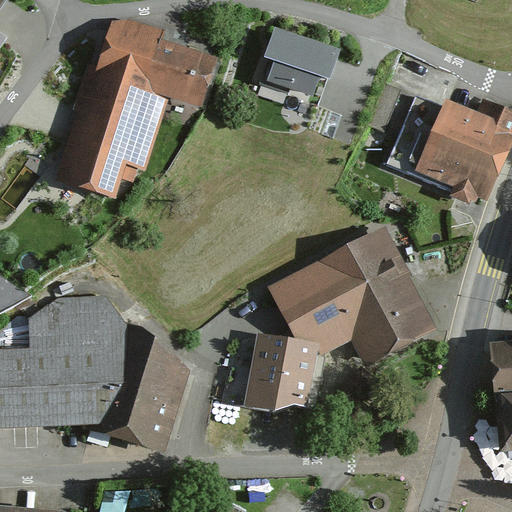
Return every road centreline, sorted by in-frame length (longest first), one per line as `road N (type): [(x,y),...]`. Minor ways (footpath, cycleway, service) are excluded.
road 1 (unclassified): [(445,467),(358,462),(0,481)]
road 2 (residential): [(511,86),(381,31),(244,0)]
road 3 (tertiary): [(445,467),(511,202)]
road 4 (residential): [(212,0),(75,17)]
road 5 (residential): [(75,17),(0,118)]
